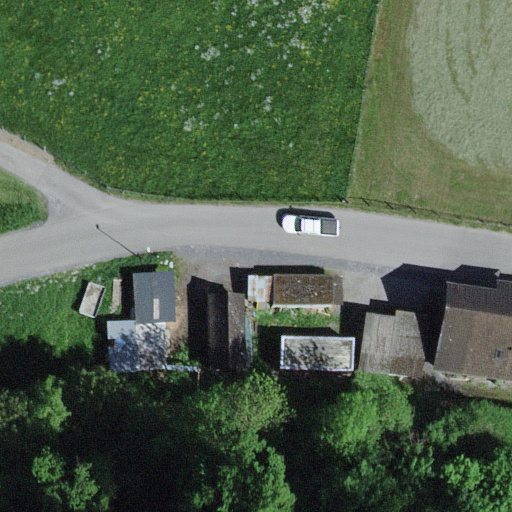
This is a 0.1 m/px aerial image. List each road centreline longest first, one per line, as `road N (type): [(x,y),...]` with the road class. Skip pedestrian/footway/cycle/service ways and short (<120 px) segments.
road 1 (residential): [(0,263),(131,226),(228,217),(511,257)]
road 2 (track): [(131,226),(0,158)]
